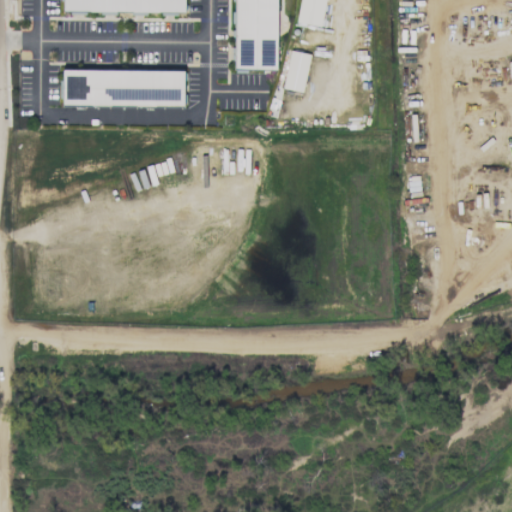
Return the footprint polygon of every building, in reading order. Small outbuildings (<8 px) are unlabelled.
[(183,0),(62,0),(62,12),(183,14),(183,0)] [(276,0),(232,0),(232,70),(276,70),(276,0)] [(299,0),(296,23),(321,26),(324,0),(299,0)] [(301,92),(309,54),(290,50),(282,88),(301,92)] [(183,71),(61,70),(61,106),(122,107),(122,105),(183,106),(183,71)]
